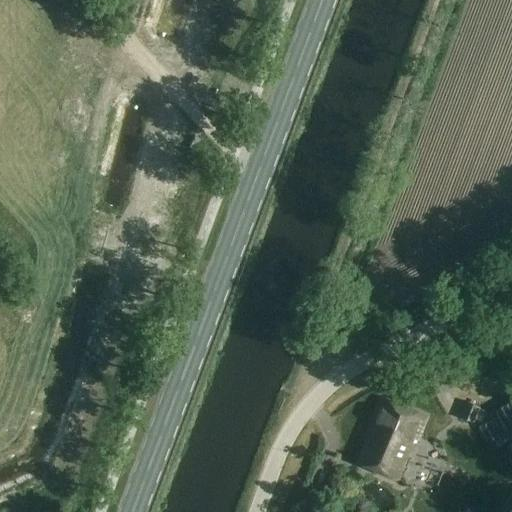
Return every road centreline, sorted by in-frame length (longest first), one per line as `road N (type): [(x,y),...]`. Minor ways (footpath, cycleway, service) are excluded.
road 1 (primary): [(131,511),(322,0)]
road 2 (track): [(445,0),(325,327),(323,355),(336,380)]
road 3 (unclassified): [(255,511),(287,435),(336,380),(511,286)]
road 4 (track): [(94,0),(213,135),(260,166)]
